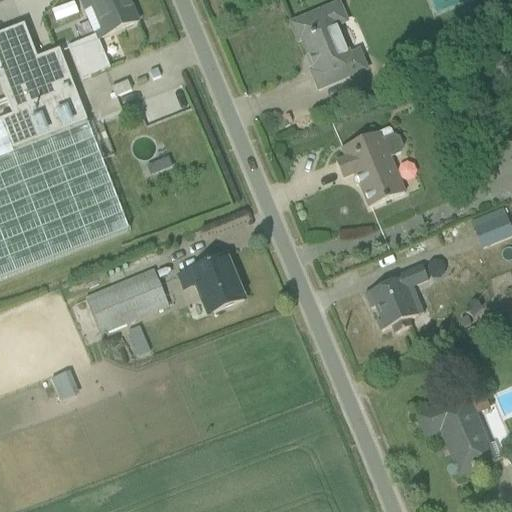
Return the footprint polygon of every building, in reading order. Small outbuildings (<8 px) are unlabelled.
[(0,0),(0,285),(129,235),(59,52),(37,62),(24,28),(0,38),(0,86),(12,119),(0,122),(0,125),(1,128),(0,128),(0,0)] [(81,84),(110,70),(98,43),(138,26),(127,0),(77,0),(93,37),(68,49),(81,84)] [(310,74),(318,93),(368,72),(360,51),(350,55),(339,29),(349,25),(340,5),(290,26),(298,44),(302,43),(314,73),(310,74)] [(475,91),(501,82),(496,66),(469,75),(475,91)] [(369,211),(405,196),(391,160),(400,156),(403,150),(399,140),(392,138),(390,133),(388,132),(340,152),(344,161),(335,165),(342,182),(354,177),(369,211)] [(168,161),(142,170),(148,180),(172,171),(168,161)] [(466,225),(477,252),(511,238),(500,210),(466,225)] [(204,319),(245,303),(226,260),(175,281),(181,295),(194,291),(204,319)] [(427,284),(421,269),(397,279),(399,283),(364,297),(370,312),(375,311),(384,333),(391,330),(394,337),(411,330),(408,323),(423,316),(413,291),(427,284)] [(170,312),(153,272),(85,302),(100,340),(170,312)] [(443,329),(461,331),(462,314),(445,312),(443,329)] [(459,479),(495,464),(494,461),(499,459),(494,445),(489,448),(476,417),(490,411),(482,393),(418,420),(426,439),(440,433),(459,479)] [(511,453),(503,459),(511,472),(511,453)]
